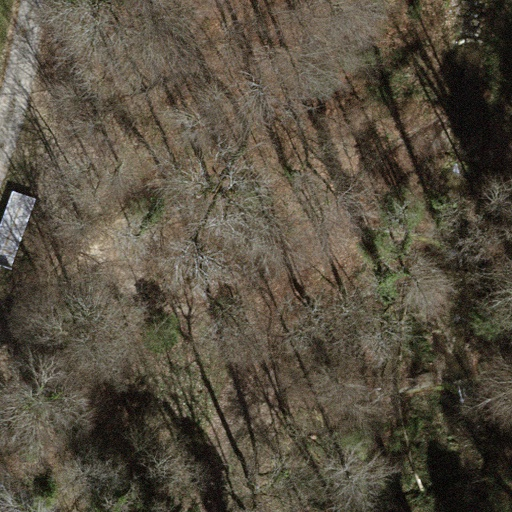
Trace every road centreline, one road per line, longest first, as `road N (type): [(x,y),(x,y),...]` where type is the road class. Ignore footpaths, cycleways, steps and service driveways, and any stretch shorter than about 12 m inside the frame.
road 1 (track): [(211,511),(210,476),(238,346),(331,216),(398,162)]
road 2 (track): [(35,0),(0,157)]
